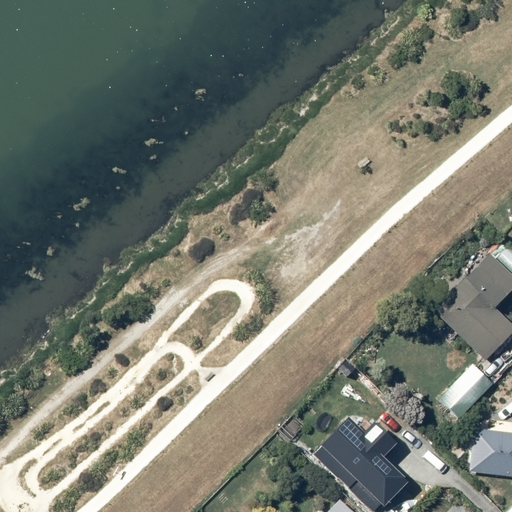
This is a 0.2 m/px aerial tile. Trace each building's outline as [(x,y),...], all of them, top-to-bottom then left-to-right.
[(511,252),(507,248),(493,263),(511,280),(511,252)] [(511,288),(511,282),(485,257),(432,313),(484,361),(511,332),(511,328),(492,310),(511,288)] [(493,388),(470,367),(437,400),(460,422),(493,388)] [(391,447),(368,425),(359,435),(344,421),(311,455),(369,511),(373,511),(377,509),(379,511),(403,486),(378,461),(391,447)] [(511,478),(511,435),(472,431),(467,474),(511,478)]
